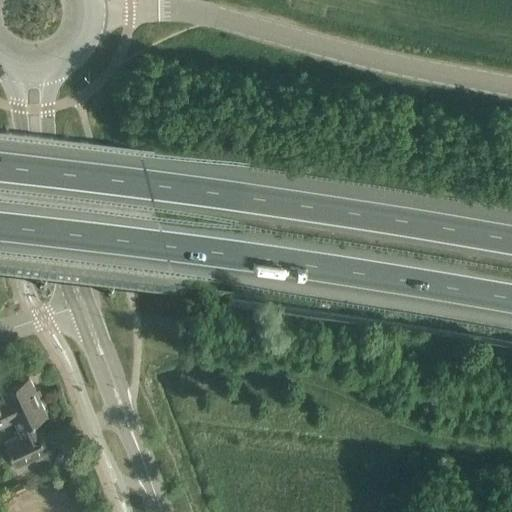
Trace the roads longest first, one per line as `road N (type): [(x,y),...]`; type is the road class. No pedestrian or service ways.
road 1 (motorway): [(0,228),(511,299)]
road 2 (motorway): [(511,238),(0,168)]
road 3 (unclassified): [(511,88),(197,11),(95,13)]
road 4 (secondary): [(158,511),(83,306)]
road 5 (secondary): [(15,69),(46,195)]
road 6 (secondary): [(46,195),(55,68)]
